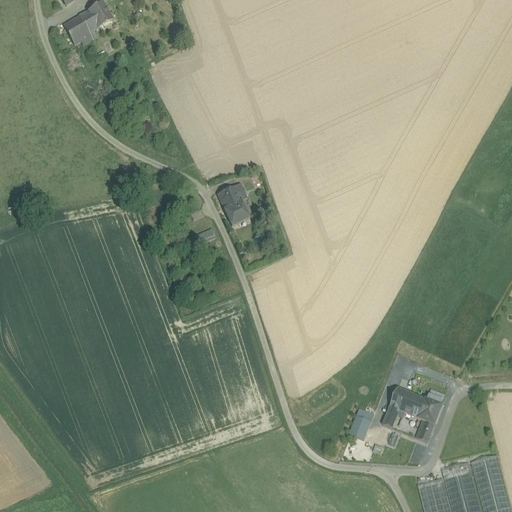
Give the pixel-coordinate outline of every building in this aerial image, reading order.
[(102,4),(88,12),(88,13),(98,30),(112,22),(102,4)] [(88,13),(63,27),(74,47),(81,43),(83,47),(97,39),(94,32),(98,30),(88,13)] [(241,185),(217,196),(232,228),(249,220),(241,202),(247,199),(241,185)] [(201,211),(190,216),(193,222),(204,217),(201,211)] [(211,230),(194,238),(198,246),(215,239),(211,230)] [(427,402),(398,390),(383,427),(392,431),(399,413),(419,421),(427,402)] [(442,408),(427,402),(419,421),(426,423),(434,427),(442,408)] [(374,417),(359,411),(350,436),(364,442),(371,425),(374,417)] [(426,423),(423,431),(420,430),(417,440),(416,440),(428,445),(434,427),(426,423)] [(388,446),(396,447),(397,437),(415,440),(416,436),(390,432),(388,446)] [(510,511),(497,457),(471,464),(483,511),(510,511)] [(480,511),(468,465),(442,471),(451,511),(480,511)] [(450,511),(443,481),(418,487),(424,511),(450,511)]
